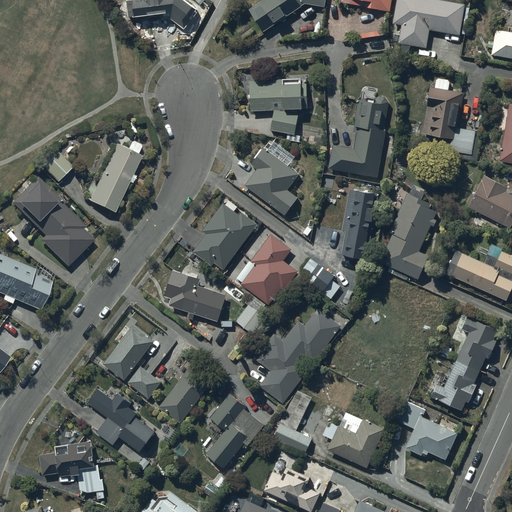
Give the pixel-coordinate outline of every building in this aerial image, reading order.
[(129,2),(130,17),(164,14),(165,22),(173,21),(185,31),(193,21),(192,20),(206,2),(203,0),(139,0),(140,0),(135,0),(135,1),(129,2)] [(267,0),(251,11),(266,33),(307,5),(327,9),(327,0),(267,0)] [(342,0),(341,5),(390,13),(392,0),(342,0)] [(468,6),(433,0),(400,0),(396,25),(404,26),(401,45),(429,50),(432,31),(463,36),(468,6)] [(511,33),(511,34),(499,32),(497,45),(492,44),(491,52),(495,52),(495,59),(511,61),(511,33)] [(282,77),(250,78),(251,108),(274,108),(270,128),(294,133),(299,106),(307,106),(306,74),(282,75),(282,77)] [(438,76),(436,79),(435,85),(429,84),(422,131),(452,136),(449,155),(477,159),(481,135),(475,134),(476,127),(458,125),(463,90),(449,87),(450,81),(448,78),(438,76)] [(333,142),(328,166),(377,175),(387,127),(385,127),(390,101),(359,95),(355,115),(356,116),(353,129),(357,130),(354,146),(333,142)] [(511,100),(509,100),(499,159),(511,160),(511,100)] [(115,210),(142,153),(138,152),(143,142),(132,137),(128,147),(116,142),(89,199),(115,210)] [(293,158),(271,142),(267,147),(263,144),(250,161),(257,166),(244,183),(284,213),(298,195),(288,187),(299,172),(288,164),(293,158)] [(54,150),(42,161),(45,164),(44,165),(59,179),(73,164),(58,150),(56,152),(54,150)] [(485,172),(468,204),(510,226),(511,221),(511,192),(506,189),(509,184),(485,172)] [(37,175),(12,201),(46,234),(41,238),(68,264),(94,238),(84,227),(86,224),(37,175)] [(380,189),(349,185),(343,228),(345,229),(342,252),(369,255),(374,223),(373,223),(375,202),(378,203),(380,189)] [(394,232),(381,259),(418,276),(429,254),(418,249),(431,222),(434,224),(437,218),(433,216),(437,208),(430,205),(432,200),(422,196),(425,191),(412,185),(410,191),(407,190),(389,229),(394,232)] [(224,268),(257,221),(241,210),(240,212),(235,209),(237,204),(229,199),(229,198),(229,197),(229,196),(229,195),(228,195),(228,194),(227,194),(227,193),(226,193),(225,193),(224,193),(223,193),(222,194),(221,195),(221,196),(220,196),(220,197),(220,198),(221,199),(221,200),(222,200),(222,201),(202,228),(207,231),(193,251),(212,264),(214,260),(224,268)] [(291,247),(271,231),(250,259),(255,263),(251,268),(246,264),(236,278),(268,303),(281,286),(284,288),(298,269),(283,258),(291,247)] [(456,247),(446,270),(507,298),(511,286),(511,252),(502,248),(497,257),(487,253),(484,260),(456,247)] [(35,267),(0,252),(0,291),(5,293),(3,298),(13,302),(15,297),(40,307),(52,280),(33,272),(35,267)] [(335,273),(311,256),(298,273),(331,297),(340,284),(332,278),(335,273)] [(201,275),(181,268),(170,303),(219,318),(227,291),(199,283),(201,275)] [(248,302),(236,319),(249,328),(261,312),(248,302)] [(259,383),(282,400),(341,324),(315,304),(303,319),(299,316),(290,327),(283,322),(276,332),(275,331),(260,350),(261,351),(257,357),(270,368),(259,383)] [(469,330),(444,385),(437,381),(431,394),(462,408),(466,399),(470,400),(478,381),(475,380),(486,354),(489,356),(497,338),(494,337),(498,327),(468,313),(462,327),(469,330)] [(119,343),(105,361),(126,376),(154,339),(133,323),(130,327),(126,325),(115,340),(119,343)] [(0,367),(10,355),(0,347),(0,367)] [(141,364),(128,381),(149,397),(162,380),(141,364)] [(190,365),(160,404),(181,421),(212,381),(190,365)] [(98,386),(88,400),(108,414),(96,430),(114,443),(120,435),(141,450),(156,428),(136,413),(138,411),(130,405),(133,400),(119,390),(114,397),(98,386)] [(231,390),(211,414),(227,427),(207,451),(224,465),(244,441),(247,443),(262,426),(264,428),(278,411),(256,393),(247,403),(231,390)] [(459,422),(407,399),(399,419),(414,425),(405,445),(422,452),(423,450),(427,452),(429,450),(446,457),(458,430),(456,429),(459,422)] [(363,417),(346,410),(340,423),(338,422),(338,423),(331,420),(329,425),(326,424),(323,432),(332,436),(327,447),(368,465),(385,425),(363,416),(363,417)] [(312,436),(280,421),(273,437),(305,451),(312,436)] [(93,439),(56,443),(57,451),(41,452),(44,472),(60,470),(61,473),(79,471),(81,488),(89,490),(95,490),(95,496),(103,495),(102,488),(105,488),(104,476),(101,476),(100,462),(95,462),(93,439)] [(272,469),(264,487),(283,495),(285,491),(296,496),(294,501),(312,509),(320,490),(303,483),(306,476),(299,473),(300,471),(295,469),(294,470),(287,467),(284,474),(272,469)] [(197,511),(200,510),(171,489),(152,496),(139,511),(197,511)] [(228,511),(222,509),(220,511),(280,511),(247,497),(239,511),(228,511)] [(382,511),(385,508),(360,497),(352,511),(382,511)] [(339,511),(341,508),(323,500),(317,511),(339,511)]
